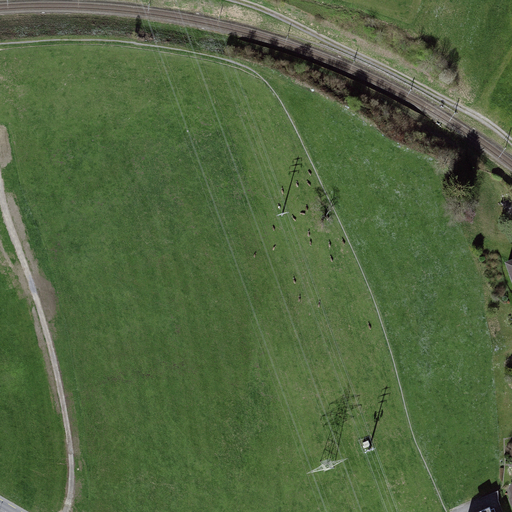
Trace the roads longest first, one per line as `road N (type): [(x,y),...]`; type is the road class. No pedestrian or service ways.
road 1 (track): [(433,511),(433,490),(342,225),(266,88),(216,60),(89,42),(0,46)]
road 2 (track): [(0,182),(43,321),(74,466),(67,511)]
road 3 (track): [(231,0),(364,57),(511,142)]
